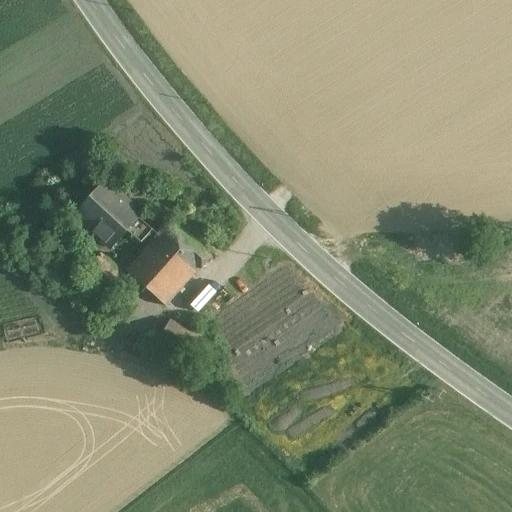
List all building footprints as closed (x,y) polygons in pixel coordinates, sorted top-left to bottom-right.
[(143,215),(106,182),(73,218),(110,251),(128,232),(140,219),(143,215)] [(140,219),(128,232),(141,243),(152,231),(140,219)] [(207,257),(167,222),(157,234),(161,238),(141,260),(174,288),(191,268),(194,272),(207,257)] [(125,281),(99,254),(86,267),(112,294),(125,281)] [(198,307),(214,293),(207,286),(192,301),(198,307)] [(98,291),(81,309),(96,322),(112,305),(98,291)] [(194,333),(169,321),(157,346),(198,367),(213,336),(197,328),(194,333)]
